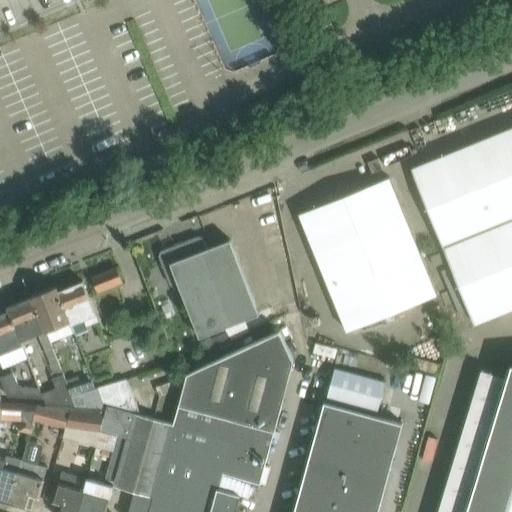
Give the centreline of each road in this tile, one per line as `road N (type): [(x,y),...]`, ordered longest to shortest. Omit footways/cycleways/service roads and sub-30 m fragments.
road 1 (unclassified): [(0,274),(511,60)]
road 2 (unknown): [(267,511),(292,379)]
